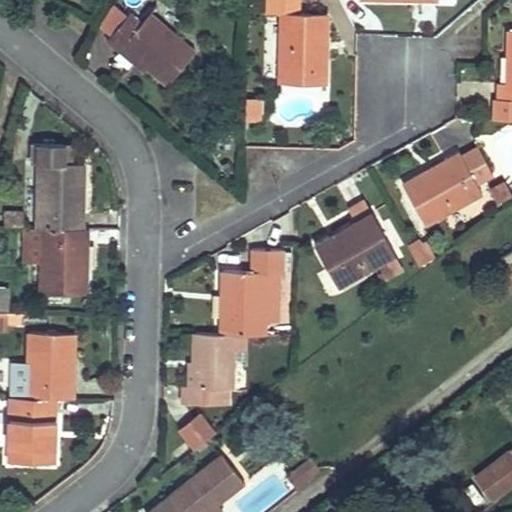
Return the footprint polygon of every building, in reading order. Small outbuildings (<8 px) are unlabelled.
[(300,13),(300,0),(267,0),(267,12),(282,12),(279,82),(327,84),(328,65),(322,65),(323,40),(328,40),(329,13),(300,13)] [(456,0),(457,15),(475,0),(456,0)] [(114,2),(97,23),(111,35),(128,15),(114,2)] [(195,51),(149,13),(141,23),(130,13),(128,15),(111,35),(107,40),(119,50),(122,46),(146,66),(167,84),(195,51)] [(511,29),(508,30),(508,54),(511,54),(511,69),(511,81),(508,81),(507,99),(491,98),(491,118),(511,118),(511,29)] [(122,46),(119,50),(143,70),(146,66),(122,46)] [(260,114),(260,99),(247,98),(246,114),(260,114)] [(66,142),(36,142),(36,162),(40,162),(38,225),(43,226),(85,227),(85,210),(80,210),(80,188),(84,188),(85,161),(72,161),(66,161),(66,142)] [(426,171),(403,183),(426,224),(483,192),(477,182),(493,172),(478,147),(462,156),(459,150),(445,158),(447,162),(427,174),(426,171)] [(487,185),(494,203),(511,196),(505,178),(487,185)] [(366,201),(348,211),(355,223),(372,213),(366,201)] [(24,211),(4,211),(5,222),(24,221),(24,211)] [(395,253),(372,213),(355,223),(348,226),(350,229),(331,239),(329,235),(314,243),(338,285),(395,253)] [(38,225),(27,225),(26,257),(42,258),(43,226),(38,225)] [(85,227),(43,226),(42,258),(42,291),(87,292),(87,267),(84,267),(84,244),(90,244),(90,227),(85,227)] [(433,262),(422,241),(410,248),(422,268),(433,262)] [(285,249),(253,248),(252,271),(224,270),(224,296),(226,296),(226,316),(221,316),(220,332),(253,333),(266,333),(268,272),(284,273),(285,249)] [(511,259),(511,249),(503,255),(509,261),(511,259)] [(76,332),(29,331),(28,362),(28,396),(58,397),(76,397),(77,381),(70,381),(71,360),(75,360),(76,332)] [(220,332),(195,331),(194,360),(194,384),(189,384),(184,384),(183,402),(229,403),(230,388),(234,388),(235,364),(236,340),(248,341),(253,341),(253,333),(220,332)] [(248,341),(236,340),(235,364),(247,364),(248,341)] [(28,362),(17,362),(16,396),(28,396),(28,362)] [(58,412),(58,397),(28,396),(16,396),(11,396),(9,461),(55,462),(56,431),(53,431),(53,412),(58,412)] [(213,431),(199,413),(180,427),(194,445),(213,431)] [(511,481),(511,444),(474,474),(492,497),(511,481)] [(243,482),(221,453),(145,511),(203,511),(216,503),(243,482)] [(294,487),(318,469),(309,456),(285,475),(294,487)] [(459,511),(449,498),(436,506),(440,511),(459,511)] [(216,503),(203,511),(215,511),(220,509),(216,503)]
